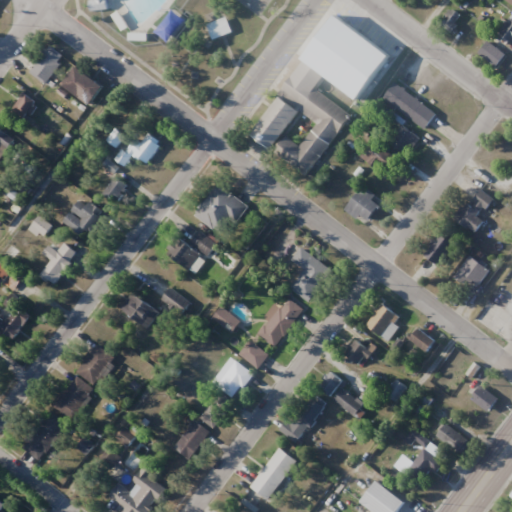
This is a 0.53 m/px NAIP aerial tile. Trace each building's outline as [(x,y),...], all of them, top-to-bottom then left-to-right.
[(232,32),(226,17),(206,26),(213,41),(232,32)] [(340,18),(394,57),(363,100),(309,62),(340,18)] [(511,18),(500,34),(511,42),(511,18)] [(480,54),(495,68),(506,55),(491,42),(480,54)] [(63,56),(49,46),(34,66),(48,76),(63,56)] [(104,88),(78,67),(64,85),(90,106),(104,88)] [(350,114),(293,74),(252,134),(273,149),(299,111),(316,123),(300,147),(285,137),(274,152),(308,176),(350,114)] [(398,85),(438,115),(427,129),(388,99),(398,85)] [(37,103),(24,94),(12,110),(25,120),(37,103)] [(420,138),(395,120),(380,139),(405,158),(420,138)] [(0,158),(15,144),(0,129),(0,158)] [(122,164),(161,153),(156,133),(128,141),(131,151),(120,154),(122,164)] [(117,204),(130,186),(117,177),(104,195),(117,204)] [(214,229),(224,215),(237,223),(249,206),(215,183),(194,215),(214,229)] [(372,200),(374,197),(360,186),(345,206),(368,223),(380,206),(372,200)] [(468,205),(466,203),(454,215),(474,234),(485,223),(479,216),(494,201),(483,190),(468,205)] [(86,229),(92,234),(106,217),(83,197),(64,221),(81,235),(86,229)] [(35,224),(42,235),(50,230),(44,219),(35,224)] [(191,242),(209,257),(219,245),(200,230),(191,242)] [(455,245),(439,232),(422,252),(438,265),(455,245)] [(167,251),(195,274),(206,260),(184,242),(180,246),(175,242),(167,251)] [(49,246),(44,254),(51,259),(41,275),(56,285),(77,252),(64,243),(58,252),(49,246)] [(305,269),(291,289),(311,303),(333,270),(302,249),(293,262),(305,269)] [(479,285),(490,272),(469,254),(451,274),(464,286),(471,278),(479,285)] [(163,298),(180,316),(191,305),(173,288),(163,298)] [(122,308),(147,329),(160,313),(134,293),(122,308)] [(0,331),(13,341),(35,311),(11,295),(0,310),(0,331)] [(275,304),(263,317),(269,322),(259,335),(275,348),(305,311),(290,299),(282,309),(275,304)] [(367,325),(388,341),(399,327),(395,323),(400,317),(383,304),(367,325)] [(430,353),(438,342),(421,330),(413,340),(430,353)] [(373,351),(356,340),(345,355),(362,367),(373,351)] [(270,356),(251,341),(240,355),(259,370),(270,356)] [(116,360),(97,344),(76,371),(95,386),(116,360)] [(254,375),(237,361),(216,385),(234,400),(254,375)] [(330,395),(343,382),(332,372),(319,385),(330,395)] [(72,420),(95,391),(76,376),(53,404),(72,420)] [(385,394),(396,401),(406,386),(396,379),(385,394)] [(490,413),(500,400),(482,386),(472,399),(490,413)] [(213,429),(233,404),(216,390),(195,415),(213,429)] [(365,404),(343,390),(335,402),(357,416),(365,404)] [(279,428),(295,443),(328,408),(313,393),(279,428)] [(68,428),(52,412),(22,443),(38,459),(68,428)] [(175,446),(190,458),(211,433),(195,421),(175,446)] [(297,460),(280,447),(251,487),(268,499),(297,460)] [(403,455),(395,465),(419,484),(431,469),(437,473),(445,462),(426,447),(413,463),(403,455)] [(120,457),(110,448),(101,459),(110,467),(120,457)] [(148,511),(168,487),(145,469),(129,490),(117,481),(105,497),(124,511),(148,511)] [(403,511),(376,511),(366,504),(380,486),(408,507),(403,511)]
